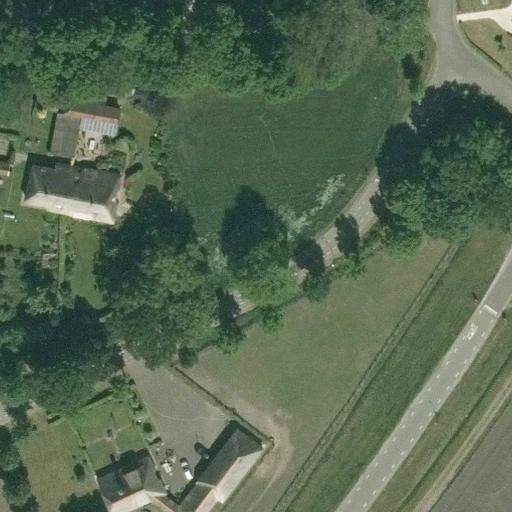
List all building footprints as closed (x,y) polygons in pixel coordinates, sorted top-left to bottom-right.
[(86,94),(87,83),(89,69),(68,69),(66,90),(86,94)] [(49,108),(57,110),(58,111),(59,110),(62,92),(39,86),(34,104),(49,108)] [(118,121),(122,103),(65,92),(62,110),(118,121)] [(0,173),(8,175),(10,161),(0,158),(0,173)] [(48,202),(47,207),(113,220),(121,174),(56,162),(55,167),(32,163),(25,197),(48,202)] [(203,511),(217,495),(221,499),(261,447),(236,427),(196,479),(198,481),(179,505),(162,492),(165,491),(148,455),(97,478),(112,511),(118,511),(151,497),(170,511),(203,511)]
